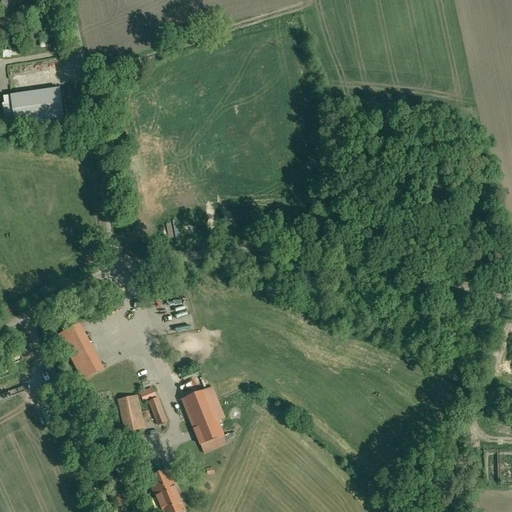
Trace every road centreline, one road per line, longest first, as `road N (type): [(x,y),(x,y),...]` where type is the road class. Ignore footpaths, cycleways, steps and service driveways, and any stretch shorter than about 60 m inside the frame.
road 1 (unclassified): [(511,295),(288,241),(115,269)]
road 2 (unclassified): [(67,0),(102,154),(115,269)]
road 3 (unclassified): [(30,319),(106,511)]
